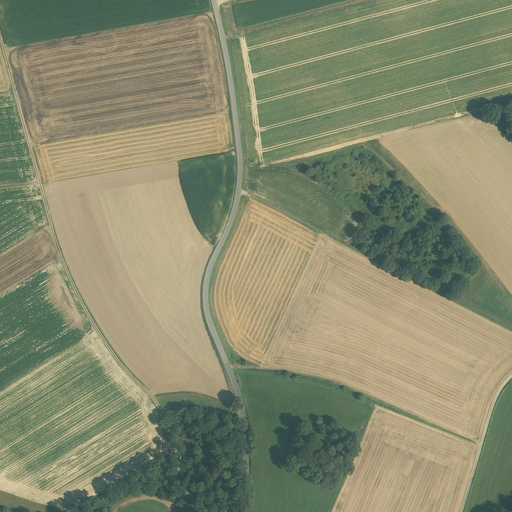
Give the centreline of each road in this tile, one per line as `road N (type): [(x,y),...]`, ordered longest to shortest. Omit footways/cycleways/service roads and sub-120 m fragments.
road 1 (tertiary): [(213,0),(240,178),(205,302),(243,414),(247,511)]
road 2 (track): [(0,38),(79,294),(115,356),(165,416),(177,453)]
road 3 (track): [(238,190),(511,329)]
road 4 (track): [(227,365),(336,385),(481,446)]
road 5 (track): [(461,511),(495,399),(511,374)]
